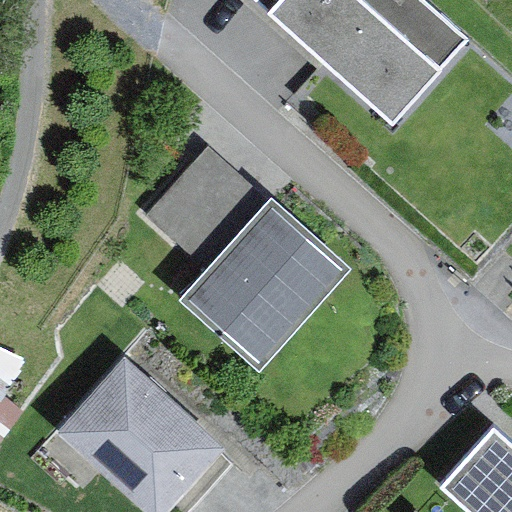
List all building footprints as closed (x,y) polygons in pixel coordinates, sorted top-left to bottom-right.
[(459,3),(454,0),(282,0),(393,86),(459,3)] [(150,211),(206,261),(269,190),(213,140),(150,211)] [(206,261),(178,291),(259,362),(349,261),(269,190),(206,261)] [(12,378),(31,338),(0,323),(0,437),(25,384),(12,378)] [(216,511),(265,456),(145,354),(89,419),(197,511),(216,511)] [(511,511),(511,461),(476,508),(481,511),(511,511)]
